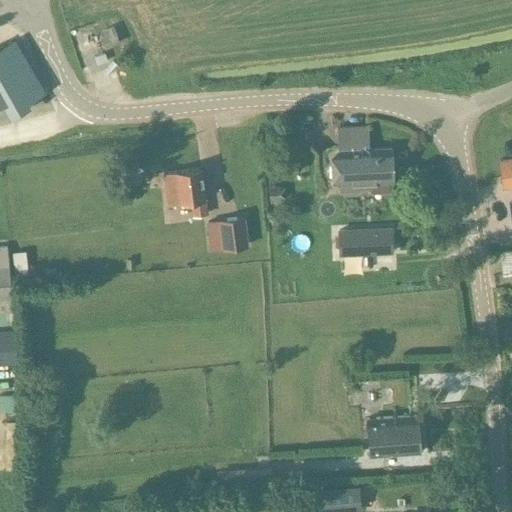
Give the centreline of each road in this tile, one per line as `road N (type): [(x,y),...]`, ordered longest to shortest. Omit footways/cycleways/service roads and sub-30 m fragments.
road 1 (unclassified): [(441,121),(363,101),(92,112),(69,97),(23,0)]
road 2 (unclassified): [(498,511),(482,305),(460,163),(441,121)]
